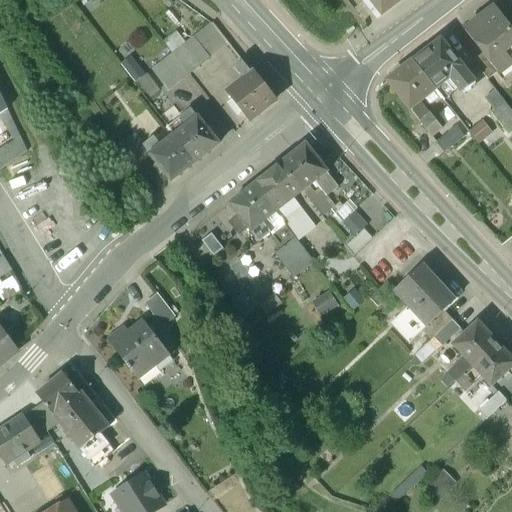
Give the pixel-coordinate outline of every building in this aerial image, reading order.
[(375,8),(368,0),(366,0),(363,3),(370,12),(375,8)] [(368,0),(375,8),(382,17),(403,0),(368,0)] [(511,33),(493,9),(465,31),(483,54),(497,73),(511,64),(511,33)] [(193,38),(172,53),(188,74),(209,58),(193,38)] [(441,40),(413,62),(436,90),(450,78),(462,93),(476,82),(441,40)] [(172,53),(150,69),(167,89),(188,74),(172,53)] [(497,73),(483,54),(473,62),(488,81),(488,80),(498,74),(497,73)] [(273,102),(242,62),(234,69),(243,81),(228,93),(234,102),(240,109),(250,121),(273,102)] [(436,90),(413,62),(387,82),(411,110),(419,104),(436,90)] [(511,111),(488,80),(488,81),(477,89),(495,112),(493,113),(509,135),(511,132),(511,111)] [(234,102),(230,105),(236,112),(240,109),(234,102)] [(432,114),(429,116),(419,104),(411,110),(431,135),(442,126),(432,114)] [(219,145),(191,110),(167,127),(174,136),(173,136),(195,164),(219,145)] [(456,124),(436,141),(445,151),(465,136),(456,124)] [(143,145),(136,135),(122,146),(135,167),(150,155),(142,146),(143,145)] [(195,164),(173,136),(160,147),(153,137),(143,145),(142,146),(150,155),(155,163),(162,171),(171,182),(195,164)] [(0,153),(0,170),(27,152),(21,138),(0,153)] [(313,155),(306,146),(282,164),(303,191),(315,182),(326,196),(338,187),(326,173),(327,172),(320,163),(313,155)] [(324,160),(318,152),(313,155),(320,163),(324,160)] [(162,171),(155,163),(151,166),(157,174),(162,171)] [(303,191),(282,164),(253,186),(275,213),(287,204),(303,191)] [(275,213),(253,186),(230,204),(238,215),(228,223),(238,236),(248,228),(259,243),(271,234),(263,223),(275,213)] [(294,214),(287,204),(275,213),(295,239),(297,242),(298,242),(316,228),(301,209),(294,214)] [(364,230),(347,246),(355,254),(372,238),(364,230)] [(223,249),(212,235),(202,242),(213,257),(223,249)] [(295,239),(275,255),(293,279),(314,262),(298,242),(297,242),(295,239)] [(3,257),(0,258),(0,277),(11,271),(3,257)] [(456,300),(423,265),(395,292),(410,308),(392,325),(410,343),(423,331),(444,311),(456,300)] [(387,282),(370,299),(378,308),(395,292),(387,282)] [(175,317),(158,295),(145,305),(162,327),(175,317)] [(444,311),(423,331),(431,340),(435,337),(452,320),(444,311)] [(452,320),(435,337),(443,346),(460,329),(452,320)] [(167,353),(144,322),(112,347),(128,367),(127,367),(132,373),(135,377),(167,353)] [(496,345),(477,324),(454,346),(473,367),(496,345)] [(0,367),(4,364),(16,351),(0,330),(0,367)] [(466,373),(454,384),(463,393),(481,376),(491,387),(503,376),(502,375),(511,366),(511,362),(496,345),(473,367),(466,373)] [(167,353),(135,377),(142,385),(174,361),(167,353)] [(459,363),(446,375),(454,384),(466,373),(459,363)] [(80,395),(63,374),(37,395),(43,404),(60,424),(81,450),(100,435),(109,428),(82,394),(80,395)] [(495,393),(480,407),(487,414),(502,400),(495,393)] [(43,404),(33,411),(48,432),(60,424),(43,404)] [(48,432),(33,411),(22,418),(36,439),(48,432)] [(22,417),(0,431),(0,459),(4,465),(39,443),(36,439),(22,418),(22,417)] [(100,435),(81,450),(95,468),(103,461),(106,465),(109,462),(107,459),(114,452),(100,435)] [(154,511),(163,507),(143,476),(114,495),(124,511),(154,511)] [(73,511),(67,502),(50,511),(73,511)]
